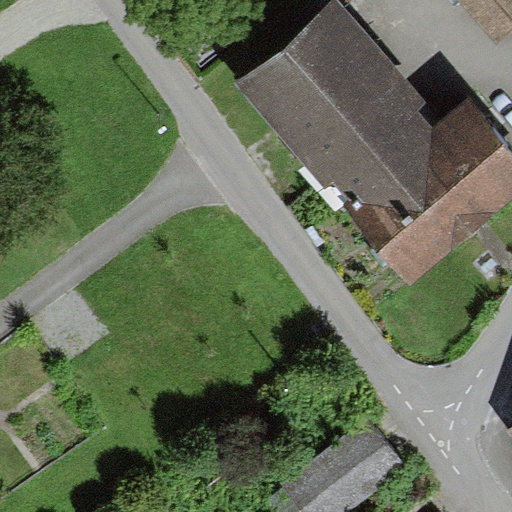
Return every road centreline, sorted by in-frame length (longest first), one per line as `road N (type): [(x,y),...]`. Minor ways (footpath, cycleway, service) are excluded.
road 1 (residential): [(431,427),(118,0)]
road 2 (residential): [(511,325),(468,394),(431,427)]
